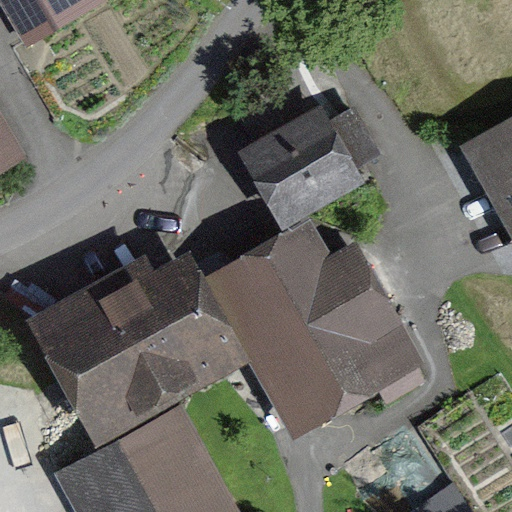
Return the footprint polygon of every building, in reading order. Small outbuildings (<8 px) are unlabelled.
[(1,0),(26,42),(97,0),(1,0)] [(264,158),(289,203),(376,153),(352,110),(264,158)] [(511,135),(487,150),(511,194),(511,135)] [(419,379),(405,355),(409,352),(352,251),(326,266),(304,234),(233,274),(310,409),(376,371),(390,396),(419,379)] [(140,281),(51,330),(98,417),(228,347),(191,279),(151,301),(140,281)] [(511,408),(503,397),(511,389),(511,381),(502,369),(434,422),(468,464),(511,429),(511,408)] [(227,511),(173,412),(92,456),(121,511),(227,511)] [(419,511),(456,511),(445,495),(419,511)]
